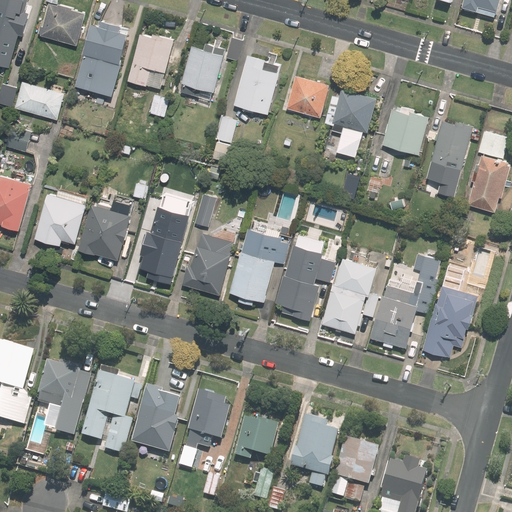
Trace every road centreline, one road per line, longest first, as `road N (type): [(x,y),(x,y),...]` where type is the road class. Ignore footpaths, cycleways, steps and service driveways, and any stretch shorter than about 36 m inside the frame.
road 1 (residential): [(486,417),(0,279)]
road 2 (residential): [(267,5),(511,77)]
